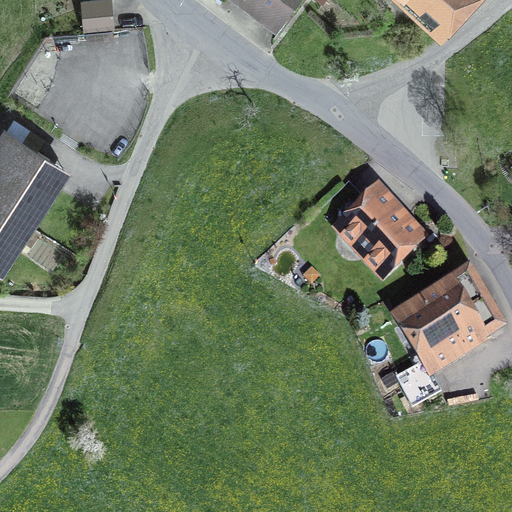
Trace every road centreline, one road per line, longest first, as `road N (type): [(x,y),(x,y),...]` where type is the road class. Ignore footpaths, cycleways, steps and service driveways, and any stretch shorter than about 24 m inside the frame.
road 1 (track): [(0,467),(27,444),(194,12)]
road 2 (unclassified): [(511,297),(443,202),(342,116)]
road 3 (residential): [(507,0),(342,116)]
road 4 (unclassified): [(342,116),(179,0)]
